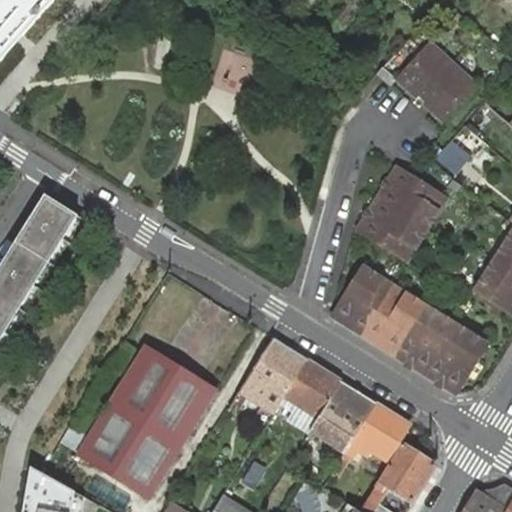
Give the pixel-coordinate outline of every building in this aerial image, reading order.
[(0,0),(0,62),(20,40),(55,0),(0,0)] [(423,93),(426,95),(453,65),(431,45),(413,65),(400,79),(398,81),(408,91),(417,90),(421,94),(423,93)] [(398,51),(385,65),(400,79),(413,65),(398,51)] [(453,65),(426,95),(429,98),(427,100),(432,104),(432,112),(443,122),(476,86),(453,65)] [(452,140),(434,159),(454,177),(471,158),(452,140)] [(385,187),(377,200),(427,230),(438,212),(437,206),(432,203),(437,194),(406,174),(396,168),(388,183),(391,185),(389,189),(385,187)] [(0,339),(77,216),(44,195),(0,266),(0,339)] [(427,230),(377,200),(369,212),(373,214),(370,219),(367,216),(358,231),(399,256),(404,247),(409,250),(415,248),(427,230)] [(511,270),(504,265),(499,273),(494,270),(488,272),(475,292),(511,315),(511,270)] [(355,321),(350,328),(364,337),(389,296),(381,291),(384,286),(382,280),(363,268),(342,302),(335,313),(347,321),(350,320),(351,318),(355,321)] [(407,296),(382,280),(384,286),(381,291),(389,296),(397,301),(401,296),(407,296)] [(389,296),(364,337),(377,345),(382,338),(385,340),(384,342),(385,344),(396,351),(425,307),(407,296),(401,296),(397,301),(389,296)] [(425,374),(450,334),(441,329),(445,324),(442,318),(425,307),(396,351),(393,355),(407,364),(409,361),(413,363),(411,366),(425,374)] [(445,324),(441,329),(450,334),(458,339),(461,334),(468,333),(442,318),(445,324)] [(442,385),(456,394),(486,345),(468,333),(461,334),(458,339),(450,334),(425,374),(438,383),(440,380),(444,382),(442,385)] [(308,361),(273,339),(247,380),(254,384),(257,379),(264,384),(285,397),(308,361)] [(126,342),(112,369),(123,375),(138,348),(126,342)] [(144,346),(78,453),(150,499),(217,391),(144,346)] [(308,361),(285,397),(312,414),(309,419),(315,423),(341,381),(308,361)] [(257,394),(264,384),(257,379),(254,384),(247,380),(243,386),(257,394)] [(315,423),(313,426),(341,444),(338,448),(345,452),(375,403),(341,381),(315,423)] [(375,403),(345,452),(353,458),(359,449),(355,447),(358,443),(387,461),(410,425),(375,403)] [(273,426),(285,433),(299,412),(287,404),(273,426)] [(402,445),(360,511),(391,511),(379,504),(389,489),(412,503),(435,466),(402,445)] [(353,458),(345,452),(333,471),(341,477),(353,458)] [(47,476),(21,466),(12,511),(74,511),(78,493),(47,476)] [(478,491),(465,511),(504,511),(511,501),(511,488),(504,484),(500,487),(495,489),(485,491),(478,491)] [(254,511),(226,494),(214,511),(254,511)] [(190,511),(173,501),(166,511),(190,511)]
